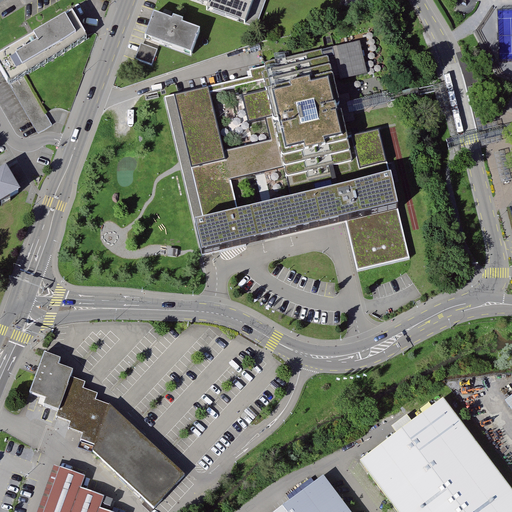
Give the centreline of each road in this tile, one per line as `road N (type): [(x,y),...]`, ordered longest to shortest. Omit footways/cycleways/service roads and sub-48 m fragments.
road 1 (residential): [(484,302),(338,360),(289,349),(213,313),(21,302)]
road 2 (tertiary): [(130,0),(21,302)]
road 3 (residential): [(484,302),(496,283),(494,239),(450,64),(419,0)]
